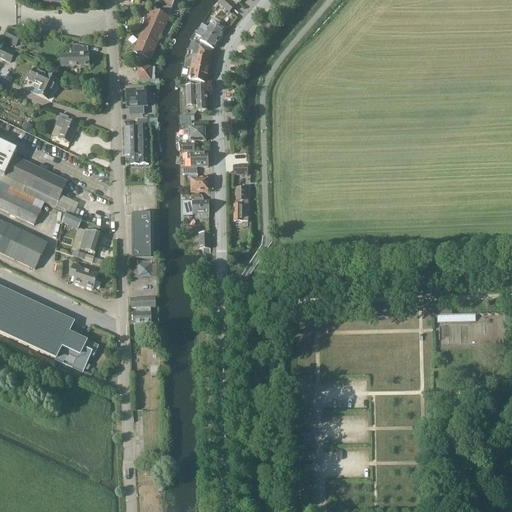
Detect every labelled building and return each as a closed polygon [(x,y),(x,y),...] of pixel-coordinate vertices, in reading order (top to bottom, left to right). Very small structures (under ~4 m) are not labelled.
[(168,15),(174,0),(155,0),(156,1),(165,5),(162,13),(168,15)] [(228,13),(234,7),(227,0),(221,0),(218,4),(228,13)] [(151,61),(169,18),(151,10),(133,53),(151,61)] [(226,29),(217,23),(214,27),(211,24),(208,28),(202,24),(199,30),(219,42),(224,34),(223,33),(226,29)] [(10,30),(4,41),(16,48),(22,36),(10,30)] [(213,50),(219,42),(199,30),(197,34),(202,38),(201,41),(213,50)] [(210,59),(211,52),(199,45),(197,55),(194,55),(192,61),(194,61),(193,68),(209,71),(211,60),(210,59)] [(72,55),(61,56),(61,61),(61,67),(88,67),(88,55),(87,55),(87,48),(72,46),(72,55)] [(16,54),(12,52),(3,47),(0,53),(0,59),(11,65),(16,54)] [(23,58),(26,53),(20,50),(17,55),(23,58)] [(138,79),(138,85),(157,87),(158,87),(159,81),(158,81),(154,81),(155,69),(151,68),(139,67),(138,79)] [(207,83),(209,71),(193,68),(191,76),(190,75),(189,80),(190,81),(190,82),(197,83),(197,82),(207,83)] [(47,102),(56,83),(33,72),(29,82),(41,88),(37,97),(47,102)] [(208,112),(207,86),(186,87),(187,107),(197,107),(197,112),(208,112)] [(127,93),(126,95),(126,99),(127,101),(127,104),(129,104),(129,108),(130,108),(130,116),(144,115),(143,107),(147,107),(146,88),(135,89),(135,91),(127,91),(127,93)] [(70,144),(77,126),(67,121),(68,119),(60,115),(55,127),(63,130),(58,140),(70,144)] [(191,115),(180,116),(180,124),(191,123),(191,122),(194,121),(193,115),(191,115)] [(29,134),(31,129),(24,125),(21,130),(29,134)] [(193,126),(183,126),(183,130),(189,130),(189,142),(192,142),(191,143),(194,143),(194,141),(206,141),(205,127),(193,127),(193,126)] [(149,166),(148,127),(147,127),(138,127),(125,128),(125,156),(130,156),(130,166),(149,166)] [(0,142),(0,175),(3,178),(17,150),(0,142)] [(181,152),(193,152),(192,144),(180,144),(181,152)] [(195,155),(195,153),(187,153),(187,160),(190,160),(191,168),(208,167),(208,154),(195,155)] [(57,203),(66,183),(16,159),(6,179),(57,203)] [(233,176),(249,176),(248,167),(233,167),(233,176)] [(198,179),(198,168),(181,168),(181,170),(181,174),(190,174),(190,175),(190,177),(185,178),(185,185),(191,185),(192,193),(208,193),(207,179),(198,179)] [(246,201),(246,189),(236,189),(236,201),(240,201),(240,206),(233,206),(233,222),(248,222),(248,201),(246,201)] [(0,210),(33,227),(40,212),(0,192),(0,210)] [(192,203),(183,203),(183,217),(193,217),(193,216),(209,215),(209,202),(203,202),(203,199),(196,199),(196,202),(192,202),(192,203)] [(67,214),(62,224),(77,231),(82,221),(67,214)] [(153,215),(131,215),(131,238),(131,260),(153,260),(153,237),(153,215)] [(0,254),(34,271),(47,246),(0,223),(0,254)] [(95,255),(100,237),(85,233),(80,250),(95,255)] [(200,250),(210,250),(210,235),(200,236),(200,250)] [(157,262),(131,262),(131,278),(157,278),(157,262)] [(92,291),(97,276),(79,270),(80,268),(73,266),(69,277),(75,279),(73,284),(92,291)] [(0,289),(0,334),(56,360),(63,363),(67,354),(77,358),(76,360),(77,360),(73,368),(82,372),(90,354),(93,355),(97,347),(68,334),(73,323),(0,289)] [(155,299),(131,300),(131,309),(136,309),(136,315),(133,315),(134,325),(148,325),(151,324),(150,312),(150,308),(155,308),(155,299)] [(296,501),(309,501),(309,492),(296,492),(296,501)]
